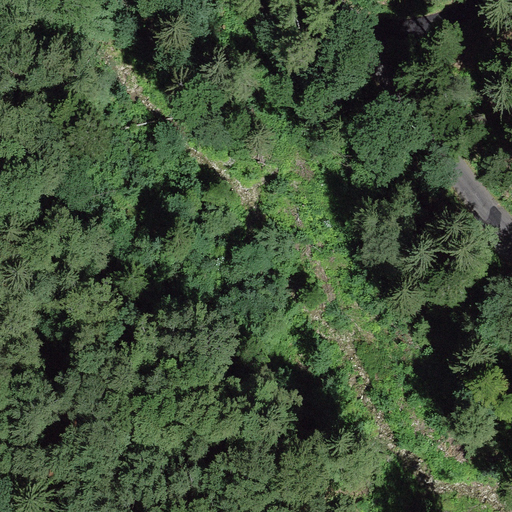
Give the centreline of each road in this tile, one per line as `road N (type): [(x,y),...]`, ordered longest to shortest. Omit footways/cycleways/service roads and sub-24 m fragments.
road 1 (track): [(511,217),(474,197),(327,0)]
road 2 (track): [(499,0),(362,45)]
